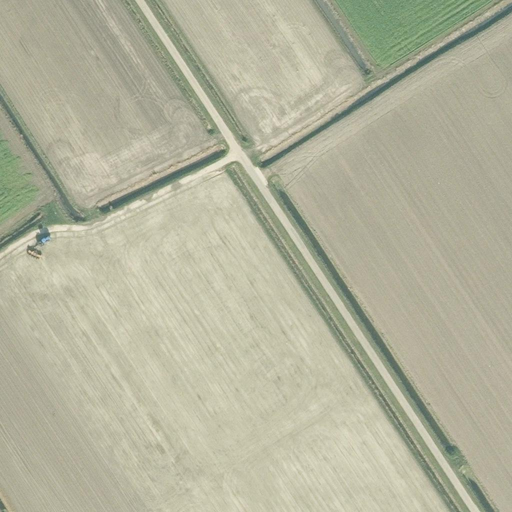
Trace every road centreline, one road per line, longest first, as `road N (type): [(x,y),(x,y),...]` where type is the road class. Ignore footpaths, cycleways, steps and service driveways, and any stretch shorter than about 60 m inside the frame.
road 1 (unclassified): [(478,511),(243,156)]
road 2 (unclassified): [(0,263),(44,234),(98,228),(243,156)]
road 3 (unclassified): [(243,156),(141,0)]
